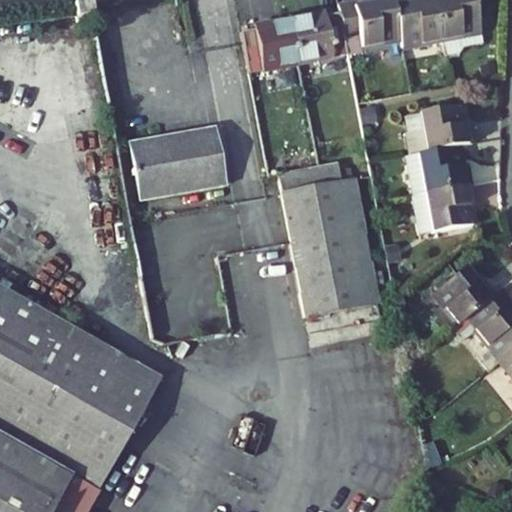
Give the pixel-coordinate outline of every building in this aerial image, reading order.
[(74,13),(76,26),(91,24),(86,0),(83,0),(72,2),(74,13)] [(361,47),(401,40),(394,7),(392,0),(384,0),(372,2),(371,0),(357,0),(338,4),(339,13),(344,41),(359,38),(361,47)] [(441,40),(433,0),(412,0),(414,3),(394,7),(401,40),(402,47),(441,40)] [(433,0),(441,40),(480,32),(474,0),(433,0)] [(76,26),(74,13),(66,15),(69,28),(76,26)] [(289,23),(297,63),(347,54),(344,41),(339,13),(289,23)] [(239,32),(247,73),(297,63),(289,23),(239,32)] [(416,154),(456,146),(472,143),(469,124),(463,125),(459,105),(419,113),(422,129),(410,132),(403,133),(408,155),(416,154)] [(367,108),(357,109),(360,122),(369,120),(367,108)] [(422,129),(419,113),(407,115),(410,132),(422,129)] [(212,129),(207,130),(213,162),(219,161),(212,129)] [(223,183),(219,161),(213,162),(207,130),(128,145),(139,199),(223,183)] [(424,193),(469,185),(465,165),(460,166),(456,146),(416,154),(424,193)] [(381,322),(354,181),(353,178),(340,180),(336,162),(277,173),(304,317),(358,306),(361,326),(381,322)] [(469,185),(424,193),(432,232),(471,225),(468,205),(473,204),(469,185)] [(392,247),(384,248),(386,263),(395,262),(392,247)] [(472,310),(493,293),(482,279),(477,282),(465,267),(431,294),(456,324),(472,310)] [(472,310),(482,323),(475,329),(499,360),(511,349),(511,300),(501,287),(493,293),(472,310)] [(159,379),(110,351),(0,289),(0,511),(49,511),(70,476),(96,491),(159,379)] [(511,349),(499,360),(511,375),(511,349)]
